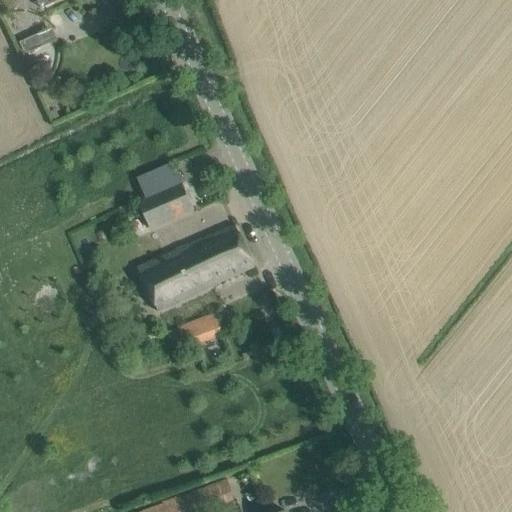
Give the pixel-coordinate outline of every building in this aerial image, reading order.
[(24,56),(54,42),(47,28),(17,42),(24,56)] [(194,211),(182,184),(138,203),(150,230),(194,211)] [(158,313),(236,276),(254,268),(235,226),(138,269),(158,313)] [(178,330),(184,348),(224,333),(217,314),(178,330)] [(204,511),(221,506),(213,485),(152,508),(153,511),(204,511)]
